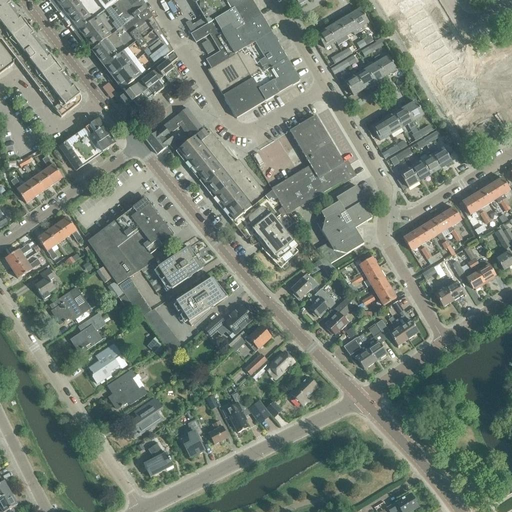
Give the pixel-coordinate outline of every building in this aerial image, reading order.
[(0,0),(0,74),(13,65),(13,64),(13,63),(13,62),(13,61),(15,59),(61,118),(78,105),(79,104),(80,103),(80,102),(81,101),(81,100),(81,99),(81,98),(80,97),(80,96),(80,95),(79,95),(6,0),(0,0)] [(51,0),(60,11),(60,10),(61,11),(75,0),(51,0)] [(77,33),(120,0),(75,0),(61,11),(62,12),(61,12),(77,33)] [(147,9),(141,0),(120,0),(77,33),(92,52),(147,9)] [(198,30),(228,12),(249,0),(192,0),(204,18),(194,24),(198,30)] [(256,8),(250,0),(249,0),(228,12),(234,21),(239,18),(256,8)] [(390,0),(396,10),(401,7),(444,87),(465,75),(424,0),(390,0)] [(256,8),(239,18),(244,27),(261,17),(256,8)] [(103,67),(124,51),(135,43),(129,35),(152,17),(147,9),(92,52),(103,67)] [(364,17),(365,17),(364,15),(363,16),(360,10),(349,16),(357,30),(359,33),(365,29),(363,26),(368,23),(364,17)] [(228,12),(198,30),(196,32),(191,34),(190,35),(195,43),(209,35),(214,44),(244,27),(239,18),(234,21),(228,12)] [(357,30),(349,16),(338,23),(346,36),(352,33),(354,36),(359,33),(357,30)] [(142,75),(164,59),(173,52),(152,17),(129,35),(135,43),(124,51),(133,63),(142,75)] [(244,27),(214,44),(219,53),(205,60),(210,69),(271,34),(261,17),(244,27)] [(185,24),(191,34),(196,32),(192,25),(190,22),(185,24)] [(348,40),(346,36),(338,23),(327,29),(335,43),(335,42),(337,46),(348,40)] [(335,43),(327,29),(317,36),(320,41),(319,42),(321,43),(324,49),(335,43)] [(286,59),(280,49),(271,34),(210,69),(206,71),(223,97),(252,80),(286,59)] [(366,45),(373,41),(370,36),(363,40),(366,45)] [(359,49),(366,45),(363,40),(356,44),(359,49)] [(207,55),(213,51),(208,42),(202,45),(207,55)] [(371,53),(377,49),(374,44),(367,48),(371,53)] [(364,57),(371,53),(367,48),(361,52),(364,57)] [(345,58),(351,54),(348,49),(342,53),(345,58)] [(133,63),(124,51),(103,67),(112,79),(133,63)] [(334,65),(345,58),(342,53),(331,59),(334,65)] [(164,59),(142,75),(122,91),(125,94),(121,97),(132,111),(137,108),(138,109),(147,101),(146,100),(152,96),(153,97),(163,89),(162,88),(168,84),(169,85),(179,78),(169,65),(177,59),(174,54),(169,58),(169,59),(166,61),(164,59)] [(377,64),(385,77),(389,74),(392,75),(397,72),(392,65),(393,64),(392,63),(391,63),(388,57),(382,61),(379,56),(374,59),(377,64)] [(470,106),(511,83),(511,56),(459,85),(470,106)] [(349,66),(356,62),(353,57),(346,61),(349,66)] [(300,82),(286,59),(252,80),(265,102),(300,82)] [(335,75),(349,66),(346,61),(331,69),(335,75)] [(122,91),(142,75),(133,63),(112,79),(122,91)] [(374,83),(385,77),(377,64),(373,66),(371,63),(364,67),(374,83)] [(374,83),(364,67),(353,73),(355,77),(363,90),(368,87),(369,89),(375,85),(374,83)] [(349,90),(352,96),(363,90),(355,77),(345,83),(348,89),(347,89),(348,91),(349,90)] [(265,102),(252,80),(223,97),(236,120),(265,102)] [(108,83),(102,88),(110,99),(117,95),(108,83)] [(404,109),(412,122),(423,116),(419,110),(420,110),(419,108),(418,108),(415,102),(404,109)] [(178,124),(191,115),(186,109),(174,118),(178,124)] [(412,122),(404,109),(399,112),(397,111),(392,113),(401,128),(407,125),(410,130),(415,127),(412,122)] [(390,135),(401,128),(392,113),(387,117),(388,119),(382,122),(390,135)] [(182,130),(195,120),(191,115),(178,124),(180,126),(182,130)] [(271,190),(271,191),(286,215),(343,181),(343,183),(354,176),(348,166),(345,167),(328,139),(315,117),(289,132),(310,166),(271,190)] [(177,150),(178,151),(184,146),(178,138),(174,141),(167,132),(171,129),(173,132),(180,126),(178,124),(174,118),(163,127),(152,136),(151,135),(149,137),(149,138),(145,141),(157,155),(169,146),(174,152),(177,150)] [(189,141),(203,130),(195,120),(182,130),(189,141)] [(76,172),(113,146),(112,144),(114,143),(110,137),(111,135),(105,127),(103,128),(99,121),(97,123),(96,121),(58,147),(76,172)] [(379,141),(390,135),(382,122),(372,128),(375,134),(376,136),(379,141)] [(421,138),(432,131),(429,126),(418,132),(421,138)] [(234,221),(263,198),(266,195),(237,159),(233,161),(206,128),(203,130),(189,141),(184,146),(178,151),(216,198),(214,199),(219,204),(220,203),(234,221)] [(414,142),(421,138),(418,132),(411,136),(414,142)] [(426,145),(440,137),(437,132),(423,140),(426,145)] [(419,149),(426,145),(423,140),(416,144),(419,149)] [(400,151),(406,147),(403,141),(396,145),(400,151)] [(389,157),(400,151),(396,145),(386,152),(389,157)] [(404,158),(411,154),(408,149),(401,153),(404,158)] [(432,156),(440,169),(451,163),(447,157),(448,157),(447,155),(446,155),(443,150),(432,156)] [(429,176),(440,169),(432,156),(429,152),(425,155),(427,159),(421,162),(429,176)] [(398,162),(404,158),(401,153),(395,157),(398,162)] [(44,172),(53,185),(62,179),(53,165),(52,166),(49,161),(50,161),(47,157),(42,160),(45,164),(48,168),(44,172)] [(418,182),(429,176),(421,162),(410,169),(418,182)] [(407,189),(418,182),(410,169),(409,169),(408,167),(403,169),(405,172),(400,175),(403,181),(404,183),(407,189)] [(53,185),(44,172),(35,178),(44,191),(53,185)] [(35,198),(26,184),(21,187),(18,182),(16,178),(10,181),(13,185),(14,185),(17,189),(16,190),(26,204),(35,198)] [(44,191),(35,178),(26,184),(35,198),(44,191)] [(502,179),(492,185),(502,201),(500,203),(503,208),(507,205),(504,200),(506,199),(504,195),(510,192),(502,179)] [(492,185),(482,191),(490,204),(496,200),(498,204),(500,203),(502,201),(492,185)] [(330,208),(329,208),(330,209),(322,213),(321,213),(322,214),(321,214),(324,219),(316,224),(327,242),(329,243),(317,250),(325,258),(330,265),(364,244),(354,229),(356,228),(356,224),(356,223),(363,219),(366,223),(371,220),(370,218),(371,217),(363,203),(365,201),(356,186),(336,199),(338,203),(330,209),(330,208)] [(266,195),(263,198),(234,221),(250,240),(249,243),(250,245),(252,246),(255,246),(259,244),(261,242),(265,246),(261,249),(280,269),(298,252),(294,249),(297,247),(284,232),(293,225),(286,215),(271,191),(266,195)] [(479,210),(490,204),(482,191),(472,197),(479,210)] [(461,203),(469,216),(479,210),(472,197),(461,203)] [(173,237),(143,200),(121,217),(121,216),(87,242),(117,286),(155,262),(149,253),(173,237)] [(443,215),(451,228),(461,221),(453,208),(443,215)] [(433,221),(441,234),(447,230),(449,234),(451,233),(453,231),(451,228),(443,215),(433,221)] [(67,218),(57,225),(66,238),(71,235),(77,243),(82,240),(79,236),(76,232),(76,231),(67,218)] [(433,221),(423,227),(431,240),(437,236),(439,240),(443,238),(441,234),(433,221)] [(511,247),(511,245),(511,236),(505,224),(499,227),(511,247)] [(57,225),(47,232),(56,245),(66,238),(57,225)] [(413,233),(421,246),(431,240),(423,227),(413,233)] [(505,250),(511,247),(499,227),(493,231),(505,250)] [(56,245),(47,232),(37,239),(47,252),(50,256),(50,257),(52,261),(57,257),(51,249),(56,245)] [(403,239),(411,252),(421,246),(413,233),(403,239)] [(5,259),(11,269),(25,261),(22,256),(31,250),(27,245),(23,248),(24,248),(19,251),(5,259)] [(186,279),(202,268),(196,260),(195,261),(193,257),(194,256),(188,247),(172,258),(167,261),(164,257),(151,266),(153,269),(156,267),(162,277),(160,279),(168,290),(170,289),(171,290),(187,280),(186,279)] [(471,261),(471,262),(475,268),(484,283),(489,280),(490,282),(495,279),(494,277),(495,276),(486,262),(479,266),(468,248),(464,250),(471,261)] [(503,272),(511,266),(511,258),(508,252),(496,260),(503,272)] [(323,271),(331,266),(330,265),(325,258),(318,263),(306,269),(310,276),(321,269),(323,271)] [(365,276),(378,269),(372,258),(359,266),(365,276)] [(25,261),(11,269),(17,280),(31,271),(31,270),(36,267),(40,265),(37,260),(28,266),(25,261)] [(484,283),(475,268),(471,262),(468,264),(473,272),(465,277),(473,290),(474,289),(475,291),(479,288),(479,286),(484,283)] [(458,265),(453,267),(460,278),(464,275),(458,264),(458,265)] [(452,266),(447,269),(454,281),(460,278),(453,267),(452,266)] [(425,280),(436,273),(434,270),(433,268),(422,275),(425,280)] [(54,277),(52,275),(49,269),(40,275),(43,281),(34,287),(44,302),(51,297),(48,293),(54,289),(49,281),(54,277)] [(384,279),(378,269),(365,276),(371,286),(384,279)] [(311,281),(306,275),(290,290),(300,300),(311,289),(312,290),(317,285),(312,280),(311,281)] [(453,284),(450,278),(442,283),(442,285),(453,302),(464,295),(456,282),(453,284)] [(122,293),(132,285),(129,280),(128,279),(117,287),(122,293)] [(227,298),(212,279),(210,280),(175,303),(191,327),(193,326),(193,325),(209,310),(208,309),(226,298),(227,298)] [(371,286),(377,296),(390,289),(384,279),(371,286)] [(125,298),(136,291),(132,285),(122,293),(125,298)] [(432,291),(435,295),(442,308),(453,302),(442,285),(432,291)] [(73,321),(83,314),(89,310),(88,310),(88,308),(88,306),(86,305),(84,304),(79,296),(79,294),(79,292),(77,291),(75,290),(75,289),(50,306),(53,311),(51,312),(60,325),(63,323),(64,324),(66,322),(65,322),(71,318),(73,321)] [(377,296),(383,307),(396,299),(390,289),(377,296)] [(313,305),(309,309),(317,318),(319,317),(320,318),(326,313),(324,312),(328,308),(330,310),(335,304),(321,290),(309,301),(313,305)] [(125,298),(128,303),(139,296),(136,291),(125,298)] [(128,303),(132,308),(143,301),(139,296),(128,303)] [(337,314),(325,326),(329,330),(328,332),(332,336),(333,334),(335,336),(347,324),(342,318),(348,312),(347,311),(354,303),(348,296),(334,310),(337,314)] [(135,313),(146,306),(143,301),(132,308),(135,313)] [(150,311),(146,306),(135,313),(139,319),(142,317),(150,311)] [(242,307),(235,313),(234,312),(233,313),(234,314),(230,317),(230,316),(229,317),(229,318),(224,323),(219,317),(204,330),(209,336),(220,327),(231,339),(253,320),(251,318),(252,317),(249,314),(248,314),(242,307)] [(158,315),(154,310),(143,317),(148,323),(158,315)] [(83,349),(90,343),(92,346),(101,341),(96,332),(105,325),(98,315),(78,328),(81,333),(70,341),(78,352),(81,350),(83,349)] [(158,315),(148,323),(152,329),(162,321),(158,315)] [(395,331),(389,335),(397,347),(408,340),(399,328),(397,324),(392,318),(388,320),(393,327),(392,327),(395,331)] [(162,321),(152,329),(156,334),(166,326),(162,321)] [(384,336),(389,333),(381,321),(376,325),(384,336)] [(409,321),(399,328),(408,340),(418,333),(409,321)] [(160,340),(170,332),(166,326),(156,334),(160,340)] [(270,338),(260,327),(244,341),(255,353),(270,338)] [(373,338),(363,345),(375,363),(386,355),(376,342),(381,338),(374,328),(369,331),(373,338)] [(355,335),(351,329),(346,333),(350,338),(355,335)] [(164,345),(174,337),(170,332),(160,340),(164,345)] [(174,337),(164,345),(168,351),(179,343),(174,337)] [(358,365),(363,371),(375,363),(363,345),(358,338),(343,348),(355,367),(358,365)] [(173,357),(183,348),(179,343),(168,351),(173,357)] [(89,369),(92,373),(91,374),(93,376),(92,378),(97,385),(110,376),(108,373),(118,366),(120,368),(126,364),(119,354),(113,345),(98,356),(96,357),(99,362),(99,363),(96,365),(89,369)] [(290,365),(293,362),(285,353),(282,356),(281,356),(271,365),(267,361),(260,368),(264,372),(268,368),(271,371),(274,367),(280,374),(284,370),(288,374),(294,369),(290,365)] [(250,376),(266,361),(261,355),(245,370),(250,376)] [(182,371),(179,369),(176,370),(174,372),(175,375),(178,377),(181,376),(183,374),(182,371)] [(192,371),(188,374),(192,380),(196,377),(192,371)] [(146,394),(131,372),(108,387),(113,395),(108,398),(116,410),(120,407),(121,408),(123,406),(122,406),(127,402),(129,405),(146,394)] [(313,383),(308,378),(296,390),(295,389),(290,395),(302,408),(308,402),(306,399),(317,387),(316,386),(316,385),(314,382),(313,383)] [(243,419),(244,417),(243,414),(249,411),(236,394),(232,396),(236,404),(230,407),(231,407),(222,412),(226,419),(228,417),(237,434),(248,428),(243,419)] [(212,410),(218,407),(212,396),(207,399),(212,410)] [(134,413),(138,418),(126,425),(134,437),(138,435),(139,435),(140,434),(140,433),(151,426),(151,427),(161,421),(156,413),(161,410),(155,400),(134,413)] [(275,419),(282,411),(274,403),(266,410),(275,419)] [(258,423),(269,415),(262,406),(251,415),(258,423)] [(197,437),(202,434),(195,421),(187,424),(190,435),(180,439),(189,458),(204,451),(197,437)] [(208,434),(214,446),(227,439),(222,427),(221,428),(219,422),(212,425),(215,431),(208,434)] [(150,478),(173,466),(166,453),(163,455),(157,444),(148,450),(154,459),(143,465),(150,478)] [(0,499),(10,494),(3,482),(0,483),(0,499)] [(17,505),(10,494),(0,499),(0,511),(14,511),(12,508),(17,505)] [(400,511),(411,511),(418,508),(410,494),(386,508),(388,511),(394,511),(399,509),(400,511)]
